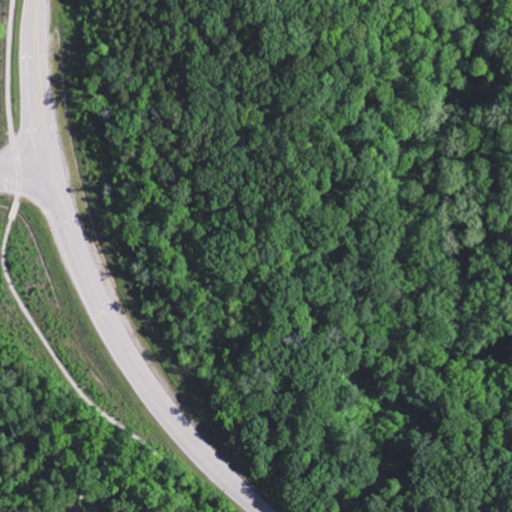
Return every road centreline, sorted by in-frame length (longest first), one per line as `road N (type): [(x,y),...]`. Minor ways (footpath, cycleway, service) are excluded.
road 1 (secondary): [(47,166),(116,328),(219,477),(262,511)]
road 2 (tertiary): [(47,166),(28,71),(28,0)]
